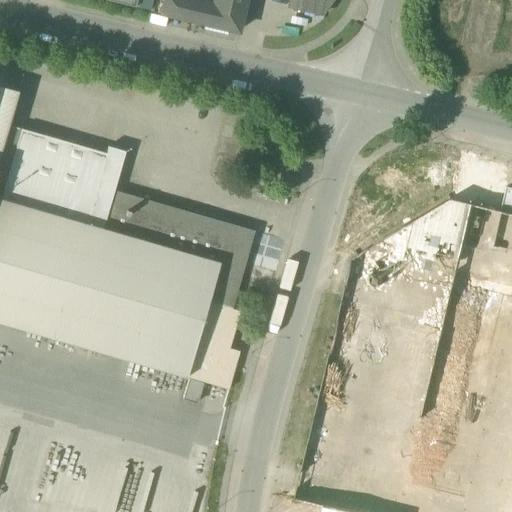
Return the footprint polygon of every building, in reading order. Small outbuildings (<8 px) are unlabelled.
[(136,0),(101,0),(135,8),(135,7),(134,7),(136,0)] [(152,0),(136,0),(134,7),(135,7),(150,11),(152,0)] [(164,0),(161,15),(195,23),(200,2),(189,0),(164,0)] [(215,0),(214,6),(200,2),(195,23),(237,33),(245,0),(215,0)] [(336,1),(335,0),(296,0),(295,10),(315,15),(319,12),(326,14),(336,1)] [(0,154),(8,126),(7,126),(17,92),(0,87),(0,154)] [(105,154),(8,126),(0,154),(0,324),(185,378),(207,302),(231,309),(253,232),(113,192),(124,152),(107,147),(105,154)] [(511,188),(507,188),(501,212),(511,214),(511,188)] [(186,379),(228,391),(233,371),(223,368),(229,350),(239,313),(207,303),(186,379)] [(183,400),(197,404),(202,385),(188,380),(183,400)]
